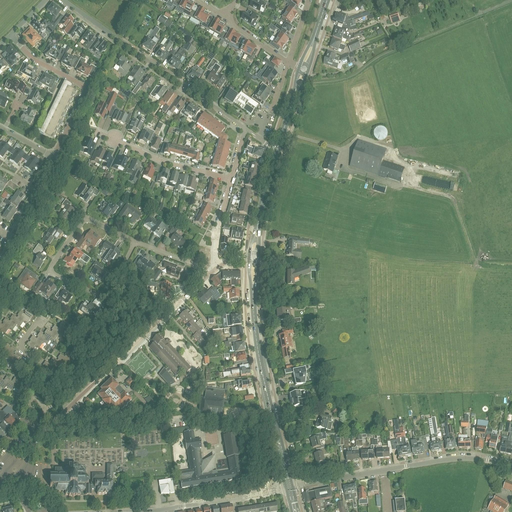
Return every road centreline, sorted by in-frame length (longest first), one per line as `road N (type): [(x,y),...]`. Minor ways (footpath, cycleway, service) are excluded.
road 1 (residential): [(230,179),(245,129),(62,0)]
road 2 (residential): [(511,465),(456,459),(289,488)]
road 3 (residential): [(208,275),(61,414)]
road 4 (residential): [(136,242),(85,219),(50,267),(104,292)]
road 5 (residential): [(52,157),(83,87),(9,36)]
road 6 (primary): [(258,222),(303,69)]
road 7 (primary): [(274,425),(253,294)]
road 8 (residential): [(230,179),(152,157),(115,136)]
